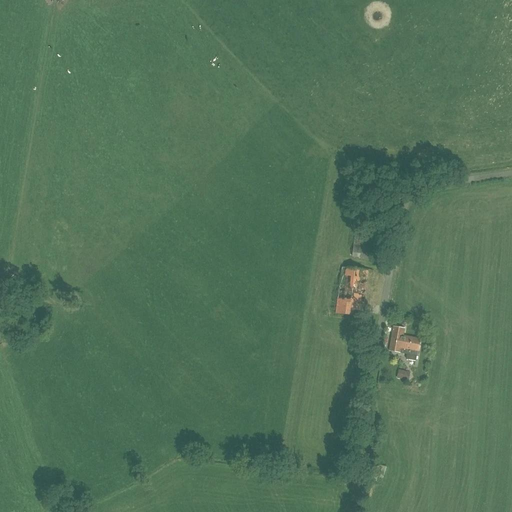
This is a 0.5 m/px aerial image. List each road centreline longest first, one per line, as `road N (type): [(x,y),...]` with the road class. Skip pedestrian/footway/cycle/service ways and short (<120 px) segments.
road 1 (residential): [(375,381),(403,213),(414,193),(511,174)]
road 2 (track): [(355,511),(375,381)]
